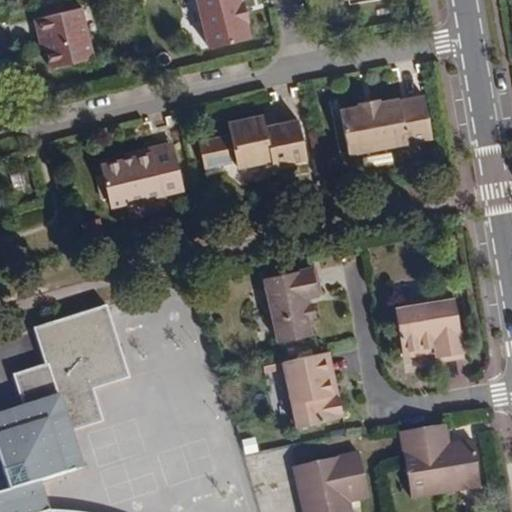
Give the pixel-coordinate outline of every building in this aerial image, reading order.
[(196,0),(208,47),(249,37),(245,21),(248,20),(243,1),(240,1),(239,0),(196,0)] [(93,58),(82,7),(36,17),(39,34),(44,33),(47,47),(51,68),(93,58)] [(432,137),(424,95),(399,100),(398,97),(378,101),(377,98),(359,103),(358,106),(339,109),(348,153),(432,137)] [(307,158),(299,120),(265,128),(263,114),(227,122),(238,167),(272,160),(273,165),(307,158)] [(171,150),(170,145),(120,158),(121,162),(171,150)] [(171,150),(121,162),(100,167),(111,208),(181,190),(171,150)] [(307,303),(305,296),(311,294),(320,293),(314,264),(263,276),(278,340),(310,332),(306,315),(315,313),(313,302),(307,303)] [(466,353),(465,348),(463,349),(455,295),(395,305),(402,348),(434,342),(435,349),(437,358),(466,353)] [(23,408),(0,415),(0,463),(9,491),(15,511),(47,511),(39,483),(80,469),(69,433),(83,428),(78,412),(96,406),(91,390),(130,378),(107,306),(35,329),(47,366),(31,370),(37,387),(19,393),(23,408)] [(434,342),(402,348),(403,355),(435,349),(434,342)] [(328,350),(323,352),(332,390),(337,388),(328,350)] [(332,390),(323,352),(282,360),(297,426),(343,416),(337,388),(332,390)] [(37,387),(31,370),(14,376),(19,393),(37,387)] [(102,423),(96,406),(78,412),(83,428),(102,423)] [(449,442),(446,427),(437,428),(437,423),(400,430),(411,496),(480,484),(473,439),(449,442)] [(352,511),(350,500),(363,497),(359,486),(368,485),(359,450),(294,464),(305,511),(352,511)] [(370,496),(368,485),(359,486),(363,497),(370,496)] [(0,511),(15,511),(9,491),(0,494),(0,511)]
